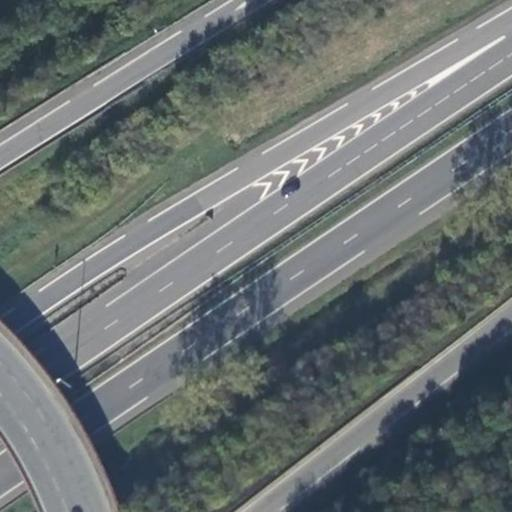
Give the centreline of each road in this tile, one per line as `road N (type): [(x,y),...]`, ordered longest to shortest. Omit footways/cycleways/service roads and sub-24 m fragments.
road 1 (trunk): [(511,53),(0,401)]
road 2 (trunk): [(0,472),(511,127)]
road 3 (trunk): [(511,39),(467,49),(116,248),(0,327)]
road 4 (trunk): [(259,511),(511,315)]
road 5 (trunk): [(249,0),(0,156)]
road 6 (primary): [(92,511),(60,439),(0,359)]
